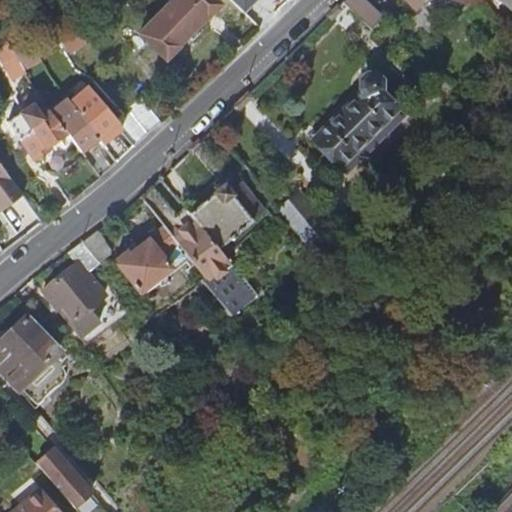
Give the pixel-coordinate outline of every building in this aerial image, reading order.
[(220,2),(221,0),(162,0),(138,24),(169,53),(172,51),(176,51),(183,44),(182,39),(208,14),(214,15),(222,8),(220,2)] [(233,0),(242,10),(252,0),(233,0)] [(364,0),(347,0),(342,5),(371,32),(383,18),(364,0)] [(405,0),(415,10),(425,0),(405,0)] [(70,48),(91,35),(82,21),(62,34),(70,48)] [(12,42),(6,33),(1,37),(6,45),(12,42)] [(14,46),(27,68),(44,57),(32,36),(14,46)] [(336,165),(340,162),(389,113),(392,110),(377,94),(381,89),(380,82),(373,74),(365,74),(358,80),(359,86),(362,90),(311,140),(336,165)] [(140,140),(166,116),(147,94),(132,107),(134,109),(122,119),(102,95),(82,112),(100,133),(121,157),(124,155),(134,146),(119,130),(126,124),(140,140)] [(58,115),(44,95),(35,101),(34,99),(20,109),(29,122),(33,119),(36,124),(21,135),(36,154),(52,143),(49,140),(67,127),(58,115)] [(58,115),(67,127),(82,147),(100,133),(82,112),(75,103),(58,115)] [(398,120),(389,113),(340,162),(347,170),(398,120)] [(0,201),(1,203),(24,187),(0,153),(0,201)] [(70,197),(95,177),(78,154),(53,173),(70,197)] [(163,173),(143,192),(208,273),(203,277),(222,301),(231,312),(256,291),(216,241),(189,207),(163,173)] [(189,207),(216,241),(251,213),(247,208),(258,198),(242,178),(231,187),(225,179),(189,207)] [(327,238),(335,230),(300,190),(291,198),(327,238)] [(23,227),(39,217),(25,195),(9,205),(23,227)] [(105,223),(85,239),(100,257),(110,248),(112,240),(105,233),(110,229),(105,223)] [(116,255),(141,286),(171,262),(151,236),(133,250),(129,245),(116,255)] [(85,239),(69,250),(78,261),(46,288),(61,307),(65,303),(76,318),(92,305),(107,292),(88,266),(100,257),(85,239)] [(231,312),(222,301),(214,308),(221,317),(223,320),(232,313),(231,312)] [(61,307),(72,321),(76,318),(65,303),(61,307)] [(0,325),(0,356),(13,373),(55,338),(26,304),(13,315),(18,321),(5,331),(0,325)] [(98,313),(92,305),(76,318),(72,321),(78,328),(98,313)] [(211,325),(221,317),(214,308),(204,317),(211,325)] [(90,494),(61,458),(53,449),(36,463),(72,508),(90,494)] [(63,511),(46,489),(16,511),(63,511)]
